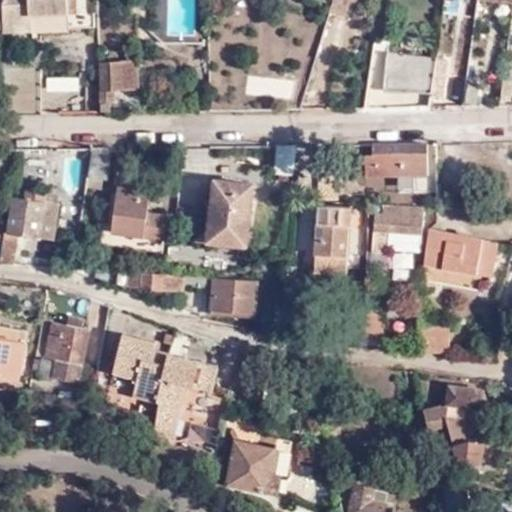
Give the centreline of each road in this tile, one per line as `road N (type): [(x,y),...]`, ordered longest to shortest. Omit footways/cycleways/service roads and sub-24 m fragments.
road 1 (residential): [(0,131),(511,122)]
road 2 (residential): [(199,511),(131,476),(77,463),(0,467)]
